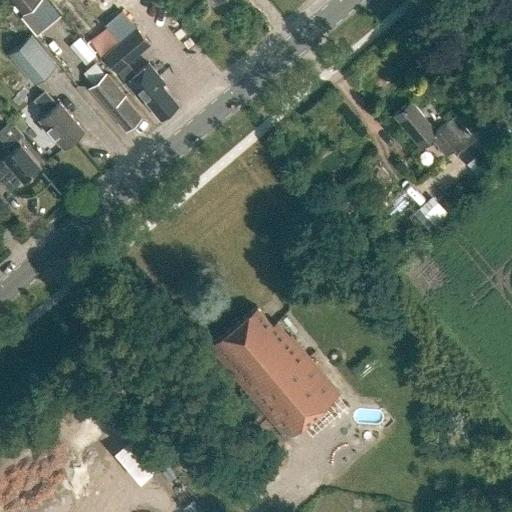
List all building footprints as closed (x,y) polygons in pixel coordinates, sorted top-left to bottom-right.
[(9,0),(22,14),(38,0),(9,0)] [(146,98),(162,117),(179,103),(162,84),(166,81),(149,62),(136,72),(128,63),(151,44),(138,27),(105,54),(143,100),(146,98)] [(91,58),(101,49),(85,31),(75,39),(91,58)] [(56,66),(32,37),(14,53),(38,81),(56,66)] [(101,98),(127,128),(143,115),(142,114),(142,115),(124,93),(126,92),(108,71),(92,85),(101,98)] [(35,98),(47,112),(40,117),(64,146),(85,129),(60,100),(57,102),(46,89),(35,98)] [(433,138),(446,154),(463,140),(448,121),(436,131),(410,100),(394,114),(422,147),(433,138)] [(0,141),(0,179),(9,190),(23,179),(40,165),(20,142),(17,139),(22,134),(10,120),(0,129),(0,137),(4,143),(2,144),(0,141)] [(272,324),(256,305),(210,344),(287,436),(339,392),(290,333),(288,335),(276,320),(272,324)] [(378,349),(360,364),(366,371),(384,356),(378,349)] [(134,429),(118,443),(145,473),(161,459),(134,429)]
